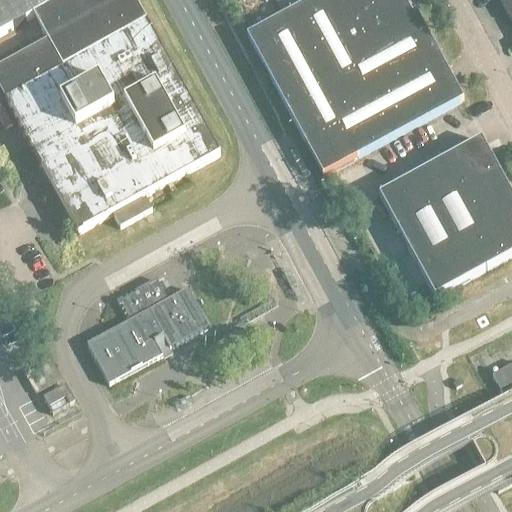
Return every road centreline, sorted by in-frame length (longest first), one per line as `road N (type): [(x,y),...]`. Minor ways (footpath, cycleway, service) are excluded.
road 1 (residential): [(511,112),(361,198),(415,304)]
road 2 (secondary): [(511,414),(332,511)]
road 3 (unclassified): [(511,110),(454,0)]
